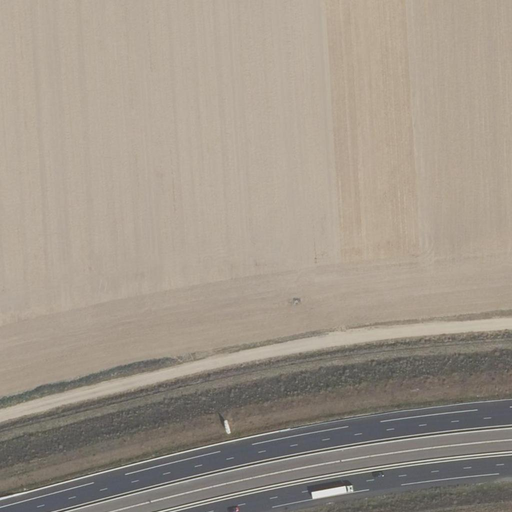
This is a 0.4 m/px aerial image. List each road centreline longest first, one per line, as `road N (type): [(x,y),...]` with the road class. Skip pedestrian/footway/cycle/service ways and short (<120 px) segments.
road 1 (track): [(511,377),(305,399),(0,478)]
road 2 (track): [(511,324),(327,340),(0,416)]
road 3 (track): [(511,345),(269,370),(0,436)]
road 4 (trunk): [(511,416),(328,435),(12,511)]
road 5 (trunk): [(217,511),(344,484),(511,465)]
